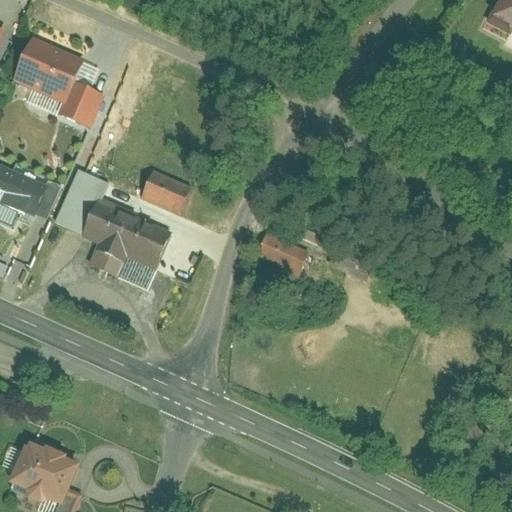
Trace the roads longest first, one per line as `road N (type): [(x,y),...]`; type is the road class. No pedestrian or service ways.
road 1 (unclassified): [(309,123),(238,232),(190,399)]
road 2 (residential): [(309,123),(48,0)]
road 3 (tertiary): [(427,511),(190,399)]
road 4 (residential): [(511,235),(309,123)]
road 5 (tertiary): [(190,399),(0,315)]
road 6 (track): [(418,0),(309,123)]
